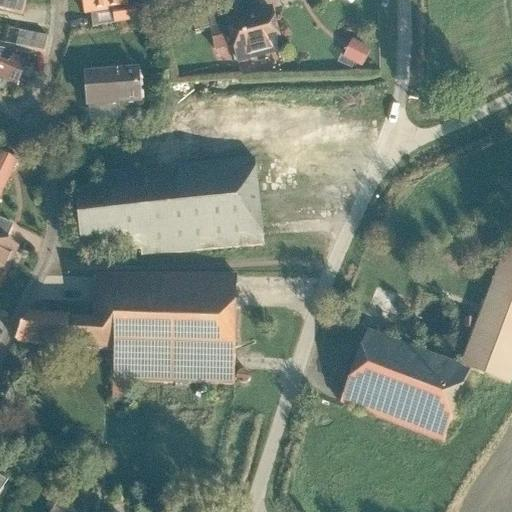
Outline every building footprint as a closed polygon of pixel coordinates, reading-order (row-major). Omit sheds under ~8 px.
[(27,1),(23,0),(1,0),(0,4),(0,6),(23,13),(27,1)] [(85,0),(87,17),(117,16),(130,15),(129,0),(85,0)] [(238,21),(233,2),(204,11),(213,39),(232,33),(229,23),(238,21)] [(286,54),(275,12),(238,21),(229,23),(232,33),(213,39),(218,54),(234,50),(237,65),(286,54)] [(144,26),(143,14),(130,15),(117,16),(118,28),(144,26)] [(43,37),(20,35),(18,48),(42,51),(43,37)] [(370,54),(354,46),(346,62),(362,70),(370,54)] [(34,62),(13,53),(6,69),(0,65),(0,82),(21,91),(34,62)] [(144,75),(88,79),(91,118),(147,114),(144,75)] [(0,201),(16,165),(0,157),(0,201)] [(268,245),(255,159),(117,178),(118,189),(124,244),(124,249),(144,249),(145,257),(268,245)] [(106,194),(79,197),(84,248),(124,244),(118,189),(117,178),(104,179),(106,194)] [(0,236),(9,241),(14,229),(0,222),(0,236)] [(0,290),(23,249),(9,241),(0,236),(0,290)] [(511,384),(511,251),(510,250),(462,371),(473,375),(510,390),(511,384)] [(114,387),(234,390),(238,354),(239,278),(96,277),(95,321),(93,346),(92,355),(115,360),(114,387)] [(95,321),(34,321),(24,342),(93,346),(95,321)] [(462,371),(370,337),(343,409),(446,447),(473,375),(462,371)] [(84,511),(85,511),(61,500),(55,511),(84,511)]
